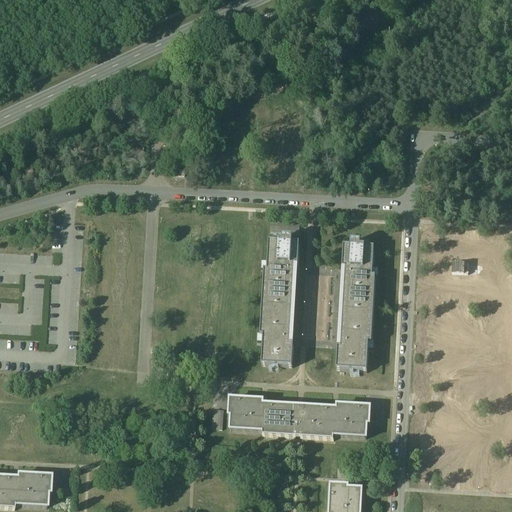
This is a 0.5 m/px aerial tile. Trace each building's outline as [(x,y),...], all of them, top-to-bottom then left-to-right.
[(217,106),(213,178),(236,179),(239,107),(217,106)] [(271,108),(268,181),(290,182),(294,109),(271,108)] [(143,150),(125,149),(125,160),(143,162),(143,150)] [(264,272),(260,338),(263,338),(262,367),(293,369),(294,346),(291,346),(295,267),(298,267),(300,245),(292,244),(293,240),(283,239),(282,244),(269,243),(267,272),(264,272)] [(361,244),(351,243),(351,248),(344,248),(342,270),(345,271),(341,349),(338,349),(336,372),(367,374),(369,345),(372,345),(376,279),(373,279),(374,250),(361,249),(361,244)] [(305,409),(297,408),(274,407),(274,406),(269,406),(269,407),(263,407),(264,403),(241,401),(237,400),(236,401),(231,401),(230,406),(230,415),(230,418),(232,418),(231,432),(263,434),(263,438),(334,442),(334,438),(367,440),(368,426),(370,426),(370,424),(371,415),(371,409),(366,409),(366,408),(361,408),(361,409),(338,407),(338,411),(333,411),(333,410),(328,410),(305,409)] [(8,480),(0,479),(0,510),(15,511),(15,508),(47,509),(48,495),(50,495),(50,493),(51,484),(51,479),(45,478),(46,478),(41,477),(41,478),(18,477),(18,481),(13,480),(13,479),(8,479),(8,480)] [(361,511),(362,491),(348,491),(348,488),(346,488),(337,487),(337,488),(332,487),(331,493),(330,498),(331,498),(330,511),(361,511)]
